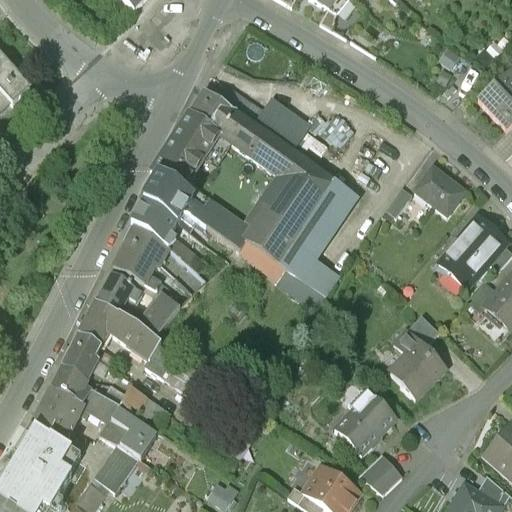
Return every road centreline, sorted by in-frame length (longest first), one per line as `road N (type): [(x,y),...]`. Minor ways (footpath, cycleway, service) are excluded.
road 1 (unclassified): [(0,434),(173,96)]
road 2 (residential): [(229,0),(416,114),(511,198)]
road 3 (residential): [(0,188),(104,82)]
